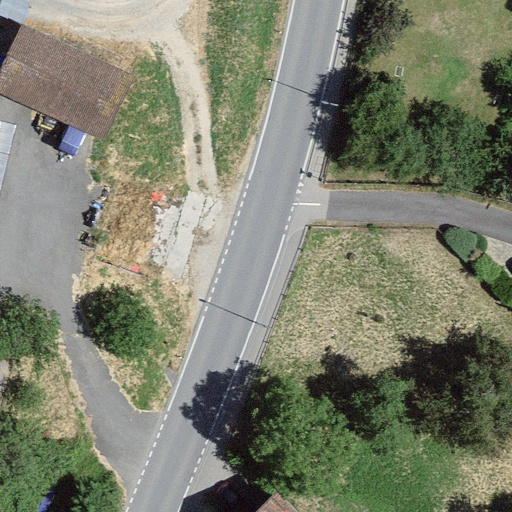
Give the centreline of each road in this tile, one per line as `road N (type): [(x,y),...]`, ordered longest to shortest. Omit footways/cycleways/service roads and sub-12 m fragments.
road 1 (secondary): [(151,511),(268,207),(319,0)]
road 2 (track): [(82,0),(166,37),(238,293)]
road 3 (track): [(0,294),(38,259),(104,408),(173,460)]
road 4 (track): [(0,116),(35,145),(38,259)]
